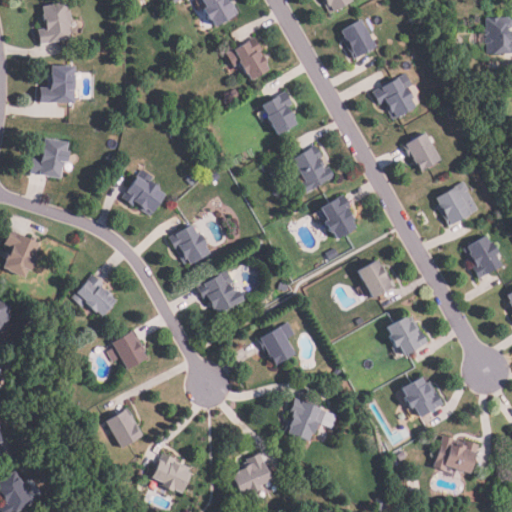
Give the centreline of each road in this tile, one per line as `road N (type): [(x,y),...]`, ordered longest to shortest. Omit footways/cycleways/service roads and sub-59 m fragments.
road 1 (residential): [(277,0),(482,370)]
road 2 (residential): [(206,385),(136,261),(82,223),(0,196)]
